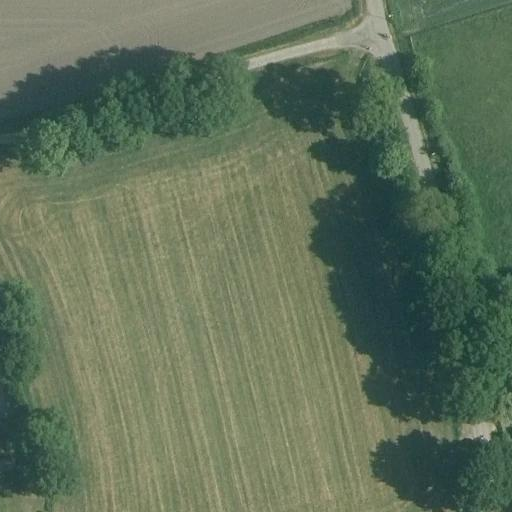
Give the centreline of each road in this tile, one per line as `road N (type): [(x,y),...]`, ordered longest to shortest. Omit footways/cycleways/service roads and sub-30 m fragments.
road 1 (unclassified): [(495,511),(444,251),(382,29)]
road 2 (unclassified): [(0,140),(382,29)]
